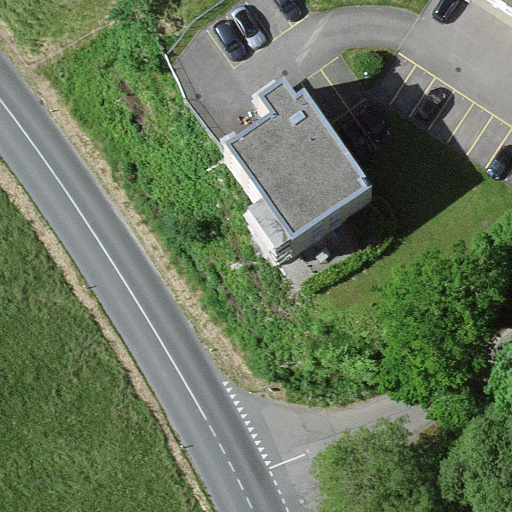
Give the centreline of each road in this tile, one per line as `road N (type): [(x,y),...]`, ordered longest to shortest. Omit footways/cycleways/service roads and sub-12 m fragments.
road 1 (secondary): [(242,482),(0,92)]
road 2 (residential): [(511,331),(242,482)]
